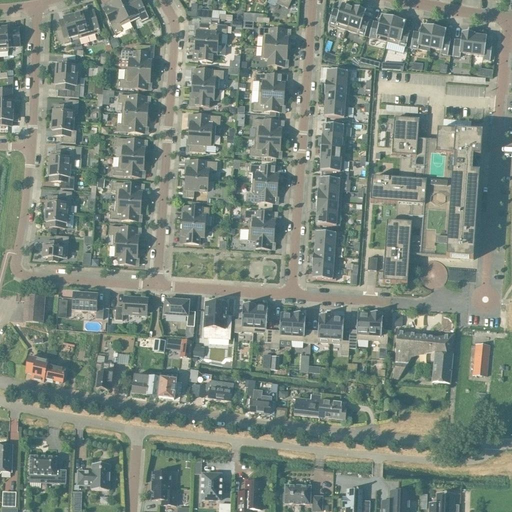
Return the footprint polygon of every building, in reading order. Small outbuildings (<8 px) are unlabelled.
[(130,23),(124,12),(119,0),(108,5),(109,7),(103,10),(115,35),(122,32),(120,28),(130,23)] [(118,0),(119,0),(124,12),(130,23),(139,19),(141,23),(148,19),(139,0),(118,0)] [(268,0),(268,1),(268,0),(275,0),(278,1),(276,4),(287,10),(291,0),(268,0)] [(350,19),(353,8),(353,9),(342,6),(342,5),(341,5),(339,12),(333,10),(328,26),(334,28),(346,32),(350,19)] [(364,38),(369,22),(368,21),(368,22),(363,20),(365,13),(366,12),(353,8),(350,19),(346,32),(358,36),(364,38)] [(79,40),(100,34),(93,12),(82,15),(82,14),(79,15),(79,14),(72,16),(79,40)] [(70,39),(77,37),(78,37),(79,40),(72,16),(65,18),(66,19),(63,19),(64,21),(59,22),(61,31),(55,33),(59,46),(71,43),(70,39)] [(387,44),(393,20),(382,17),(381,16),(380,17),(381,17),(379,24),(373,23),(368,39),(375,41),(387,44)] [(405,48),(409,32),(403,31),(405,23),(404,23),(393,20),(387,44),(399,47),(405,48)] [(226,35),(227,27),(199,25),(198,32),(196,32),(195,43),(221,45),(222,35),(226,35)] [(413,33),(410,49),(417,51),(418,51),(428,53),(429,49),(433,28),(422,26),(421,26),(420,27),(421,27),(419,34),(414,33),(413,33)] [(0,28),(0,53),(8,53),(8,48),(13,48),(12,30),(7,30),(6,29),(4,29),(4,28),(0,28)] [(447,56),(450,40),(444,39),(445,31),(446,32),(446,31),(445,31),(433,28),(429,49),(440,51),(439,55),(447,56)] [(261,48),(287,50),(288,39),(286,39),(286,31),(258,29),(258,37),(262,38),(261,48)] [(472,46),(474,35),(461,33),(461,34),(460,42),(454,41),(455,41),(454,41),(452,57),(460,58),(460,54),(471,56),(472,46)] [(475,35),(474,35),(472,46),(471,56),(482,57),(482,61),(490,62),(492,45),(491,45),(485,45),(486,38),(474,36),(475,35)] [(114,39),(109,42),(113,49),(118,47),(114,39)] [(221,46),(221,45),(195,43),(195,55),(196,55),(196,62),(212,63),(212,56),(217,56),(217,45),(221,46)] [(121,52),(121,60),(129,61),(128,71),(125,71),(150,73),(151,62),(149,62),(150,54),(150,48),(136,47),(136,53),(121,52)] [(286,61),(287,50),(261,48),(261,59),(269,60),(268,67),(284,68),(284,61),(286,61)] [(329,56),(327,62),(334,65),(337,58),(329,56)] [(55,69),(55,76),(80,78),(81,68),(76,68),(76,63),(58,62),(58,67),(56,67),(56,69),(55,69)] [(149,84),(150,73),(125,71),(124,82),(119,81),(119,89),(147,91),(147,84),(149,84)] [(223,81),(223,73),(195,71),(195,78),(193,78),(192,89),(218,91),(218,80),(223,81)] [(349,85),(350,73),(327,72),(326,83),(325,83),(349,85)] [(258,94),(284,95),(284,84),(283,84),(283,77),(255,75),(254,83),(259,83),(258,94)] [(55,76),(54,83),(55,83),(55,86),(56,86),(56,91),(58,91),(57,98),(78,99),(80,78),(55,76)] [(349,97),(349,85),(325,83),(324,95),(349,97)] [(218,91),(192,89),(191,100),(193,100),(193,108),(208,109),(209,101),(213,102),(214,91),(218,91)] [(0,112),(14,112),(14,108),(14,105),(12,105),(12,103),(10,103),(10,98),(11,98),(10,98),(10,92),(11,92),(11,91),(0,90),(0,112)] [(283,107),(284,95),(258,94),(257,104),(253,104),(252,112),(280,114),(281,107),(283,107)] [(348,108),(349,97),(324,95),(324,96),(325,96),(325,95),(325,106),(348,108)] [(122,105),(121,115),(147,117),(148,106),(146,106),(146,98),(118,96),(118,104),(122,105)] [(51,122),(64,123),(73,123),(74,115),(77,115),(78,102),(65,101),(64,108),(55,107),(54,112),(53,112),(53,115),(52,115),(51,122)] [(347,120),(348,108),(325,106),(324,118),(323,118),(347,120)] [(0,126),(11,127),(11,122),(12,122),(12,120),(13,119),(14,112),(0,112),(0,126)] [(146,128),(147,117),(121,115),(121,125),(116,125),(116,133),(144,135),(144,128),(146,128)] [(220,126),(220,118),(192,116),(191,124),(190,123),(189,135),(214,136),(215,126),(220,126)] [(372,179),(370,203),(397,205),(395,222),(404,222),(404,224),(391,223),(390,223),(387,223),(386,236),(385,236),(386,236),(385,250),(384,250),(384,251),(385,251),(384,260),(383,259),(383,260),(384,260),(383,273),(382,284),(395,285),(396,285),(396,284),(407,285),(407,279),(409,257),(420,257),(420,258),(444,259),(473,261),(474,244),(475,231),(478,175),(473,174),(472,174),(473,168),(475,168),(476,162),(473,162),(473,159),(475,159),(480,159),(480,151),(481,151),(481,150),(480,150),(480,148),(481,148),(481,147),(481,145),(481,144),(481,143),(482,134),(464,133),(453,132),(437,131),(436,141),(425,140),(417,140),(419,121),(394,119),(392,145),(392,146),(392,155),(391,155),(391,156),(409,157),(408,159),(400,158),(399,180),(383,179),(382,179),(382,180),(374,179),(374,178),(373,178),(373,179),(372,179)] [(255,139),(280,141),(281,130),(279,130),(280,123),(252,121),(251,129),(255,129),(255,139)] [(73,123),(64,123),(51,122),(51,129),(52,129),(52,132),(53,132),(53,137),(62,137),(62,144),(75,145),(76,133),(72,132),(73,123)] [(346,139),(346,127),(323,125),(323,126),(322,137),(321,137),(346,139)] [(214,148),(214,136),(189,135),(188,146),(190,146),(189,153),(205,154),(206,147),(214,148)] [(345,150),(346,139),(321,137),(320,149),(345,150)] [(279,152),(280,141),(255,139),(254,150),(250,150),(249,158),(277,160),(278,152),(279,152)] [(115,140),(115,148),(123,149),(122,159),(144,161),(145,150),(143,149),(143,142),(115,140)] [(49,160),(48,168),(73,169),(75,148),(62,147),(61,154),(51,153),(51,158),(50,158),(50,161),(49,160)] [(344,162),(345,150),(320,149),(319,160),(344,162)] [(143,172),(144,161),(122,159),(118,158),(117,169),(113,169),(112,177),(141,179),(141,172),(143,172)] [(343,174),(344,162),(319,160),(319,161),(320,161),(321,161),(320,172),(343,174)] [(217,164),(210,163),(189,162),(188,169),(186,169),(186,180),(211,182),(212,172),(216,172),(217,164)] [(251,185),(277,187),(278,176),(276,176),(277,168),(248,166),(248,174),(252,175),(251,185)] [(48,168),(47,175),(49,175),(49,177),(50,177),(49,182),(61,183),(60,190),(73,191),(74,178),(69,178),(70,170),(73,170),(73,169),(48,168)] [(343,181),(319,179),(319,180),(318,191),(317,191),(342,193),(343,181)] [(211,183),(211,182),(186,180),(185,191),(187,192),(186,199),(193,199),(194,192),(207,193),(207,182),(211,183)] [(115,203),(141,205),(141,193),(140,193),(140,186),(112,184),(111,192),(116,192),(115,203)] [(276,198),(277,187),(251,185),(251,196),(246,195),(246,203),(274,205),(274,198),(276,198)] [(341,204),(342,193),(317,191),(316,203),(341,204)] [(45,206),(45,213),(70,215),(72,194),(58,193),(58,199),(48,199),(48,204),(47,204),(46,206),(45,206)] [(140,216),(141,205),(115,203),(114,213),(110,213),(109,221),(137,223),(138,216),(140,216)] [(340,216),(341,204),(316,203),(316,214),(340,216)] [(205,217),(209,217),(209,209),(186,208),(185,215),(183,215),(182,226),(204,228),(205,217)] [(248,231),(274,233),(274,221),(273,221),(273,214),(245,212),(245,220),(249,220),(248,231)] [(66,224),(73,224),(73,216),(73,215),(70,215),(45,213),(44,220),(45,220),(45,223),(46,223),(46,228),(64,229),(65,224),(66,224)] [(339,228),(340,216),(316,214),(315,215),(316,215),(316,214),(317,215),(316,225),(316,226),(339,228)] [(204,239),(204,228),(182,226),(182,237),(183,237),(183,245),(199,246),(199,238),(204,239)] [(112,247),(137,248),(138,237),(136,237),(137,230),(109,228),(108,236),(113,236),(112,247)] [(273,244),(274,233),(248,231),(247,242),(255,243),(255,250),(271,251),(271,244),(273,244)] [(338,247),(339,235),(315,233),(315,234),(315,245),(338,247)] [(67,260),(68,238),(55,237),(55,244),(45,243),(45,248),(43,248),(43,251),(42,250),(42,256),(43,256),(43,258),(49,259),(48,263),(57,263),(57,260),(67,260)] [(337,258),(338,247),(315,245),(314,256),(313,256),(312,256),(337,258)] [(137,260),(137,248),(112,247),(115,247),(115,258),(119,258),(119,266),(134,267),(135,260),(137,260)] [(336,270),(337,258),(312,256),(312,268),(336,270)] [(377,260),(368,259),(367,272),(376,272),(377,260)] [(335,282),(336,270),(312,268),(312,269),(312,268),(313,268),(312,279),(312,280),(335,282)] [(83,295),(73,295),(72,312),(96,313),(95,320),(102,321),(103,307),(104,304),(97,303),(97,296),(87,295),(86,295),(84,295),(83,295)] [(43,324),(45,298),(25,297),(23,323),(43,324)] [(146,300),(145,298),(141,298),(139,299),(124,298),(123,308),(116,308),(115,321),(122,322),(123,315),(146,317),(147,300),(146,300)] [(188,313),(189,303),(165,301),(164,316),(187,318),(186,328),(194,328),(195,313),(188,313)] [(206,304),(203,339),(229,341),(231,317),(225,317),(226,311),(225,311),(226,305),(218,305),(219,302),(215,302),(213,302),(213,305),(206,304)] [(235,321),(234,334),(241,334),(241,333),(253,334),(255,306),(242,306),(241,321),(235,321)] [(255,306),(253,334),(265,335),(264,344),(271,345),(271,350),(272,332),(266,331),(267,309),(265,308),(265,307),(257,306),(257,308),(255,308),(255,306)] [(349,331),(348,358),(348,350),(356,350),(356,341),(368,342),(370,314),(369,314),(369,316),(367,315),(367,314),(360,313),(360,315),(357,315),(356,332),(349,331)] [(272,332),(271,350),(279,351),(279,342),(291,342),(293,315),(292,315),(292,316),(290,316),(290,314),(283,314),(283,315),(280,315),(279,332),(272,332)] [(370,314),(368,342),(380,343),(379,349),(386,350),(388,331),(381,331),(382,315),(370,314)] [(293,315),(291,342),(303,343),(303,344),(310,345),(311,332),(304,331),(305,316),(293,315)] [(311,332),(310,345),(317,345),(317,344),(329,345),(331,317),(319,317),(318,332),(311,332)] [(331,317),(329,345),(341,346),(340,357),(348,358),(349,331),(348,343),(342,342),(343,320),(341,319),(341,318),(334,317),(333,319),(332,319),(332,317),(331,317)] [(398,327),(408,328),(409,320),(399,319),(398,327)] [(395,369),(391,381),(398,381),(400,378),(407,367),(410,361),(413,356),(435,353),(435,354),(434,354),(432,383),(450,385),(452,356),(449,356),(449,355),(450,355),(450,349),(454,335),(436,339),(396,333),(396,343),(395,360),(395,366),(395,369)] [(180,358),(189,359),(192,344),(182,342),(180,358)] [(479,377),(486,378),(489,347),(475,346),(472,377),(479,377)] [(47,367),(48,363),(29,358),(25,374),(32,375),(31,381),(43,383),(44,380),(65,385),(68,372),(47,367)] [(112,376),(113,366),(101,364),(100,374),(98,374),(96,390),(107,391),(108,384),(111,384),(112,376)] [(161,380),(159,399),(173,401),(179,402),(181,383),(176,382),(175,382),(176,374),(163,373),(162,381),(161,380)] [(146,397),(149,379),(134,377),(131,395),(146,397)] [(159,399),(161,380),(149,379),(146,397),(158,399),(159,399)] [(230,403),(233,388),(222,386),(222,384),(211,382),(208,399),(230,403)] [(252,397),(250,413),(269,415),(271,399),(261,398),(262,392),(253,391),(254,383),(248,383),(247,393),(253,394),(253,397),(252,397)] [(202,398),(204,388),(196,387),(195,397),(202,398)] [(285,407),(287,393),(279,392),(277,406),(285,407)] [(320,402),(318,419),(345,422),(346,410),(341,410),(342,405),(340,404),(341,397),(320,394),(320,397),(320,402)] [(320,402),(320,397),(310,396),(310,401),(296,400),(294,416),(318,419),(320,402)] [(11,473),(12,447),(0,446),(0,474),(1,474),(1,473),(11,473)] [(41,484),(65,485),(66,472),(56,471),(56,460),(56,459),(55,459),(31,458),(30,458),(30,459),(29,476),(41,476),(41,484)] [(108,466),(108,463),(100,463),(100,466),(92,465),(92,474),(87,474),(87,473),(78,472),(77,486),(91,487),(91,491),(109,492),(110,466),(108,466)] [(153,474),(152,484),(152,492),(152,501),(162,502),(161,507),(176,507),(176,493),(170,493),(170,475),(153,474)] [(202,483),(202,487),(201,487),(201,489),(202,489),(202,493),(201,493),(201,496),(202,496),(202,501),(220,502),(220,496),(221,496),(221,494),(220,494),(220,490),(221,490),(221,488),(220,488),(220,484),(221,484),(221,482),(220,482),(220,476),(202,475),(202,481),(201,481),(201,483),(202,483)] [(261,511),(262,484),(245,483),(245,493),(238,493),(238,494),(237,511),(250,511),(261,511)] [(312,498),(312,499),(309,499),(310,488),(301,488),(301,487),(294,487),(294,488),(285,487),(285,494),(283,494),(283,504),(284,504),(284,505),(309,506),(309,505),(312,505),(311,511),(321,511),(321,498),(312,498)] [(358,492),(358,491),(356,490),(356,491),(346,491),(345,498),(342,498),(341,509),(345,509),(344,511),(369,511),(370,502),(368,502),(368,505),(365,505),(366,502),(362,502),(362,492),(358,492)] [(408,511),(410,494),(390,493),(390,503),(382,503),(381,511),(408,511)] [(15,508),(15,494),(3,494),(2,507),(15,508)] [(429,504),(428,511),(457,511),(458,507),(453,507),(454,495),(436,494),(436,504),(429,504)]
